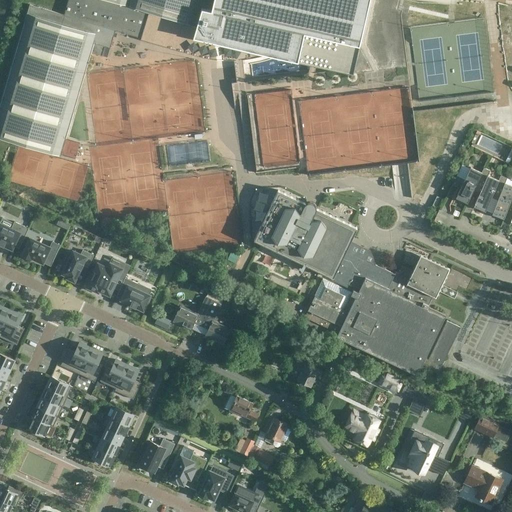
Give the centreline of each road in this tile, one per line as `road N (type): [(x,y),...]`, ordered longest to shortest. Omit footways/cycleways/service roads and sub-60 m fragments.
road 1 (residential): [(415,505),(370,481),(297,412),(235,374),(63,298)]
road 2 (residential): [(63,298),(0,435)]
road 3 (unclassified): [(404,227),(398,202),(377,201),(367,214),(380,238),(403,230)]
